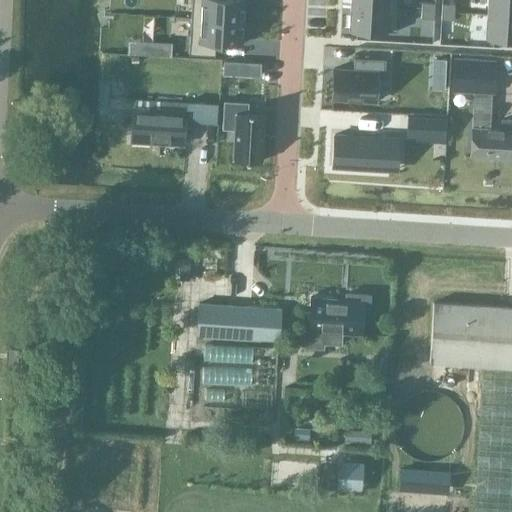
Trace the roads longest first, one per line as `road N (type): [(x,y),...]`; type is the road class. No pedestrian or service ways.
road 1 (unclassified): [(283,223),(0,204)]
road 2 (unclassified): [(511,238),(283,223)]
road 3 (residential): [(296,0),(283,223)]
